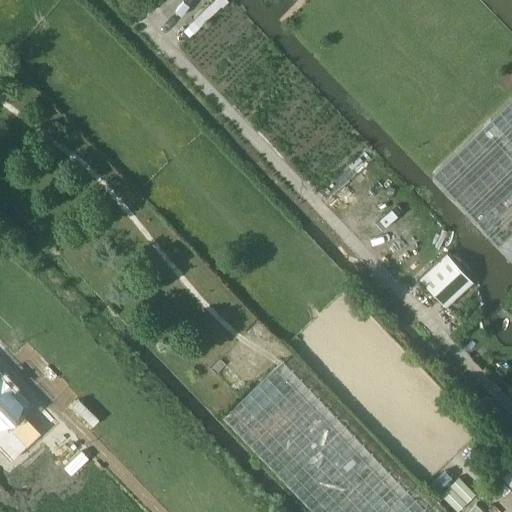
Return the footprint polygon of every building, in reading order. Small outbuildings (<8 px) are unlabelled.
[(511,260),(511,99),(433,175),(511,260)] [(446,253),(419,279),(445,307),(473,281),(446,253)] [(482,368),(488,361),(474,347),(467,354),(482,368)] [(312,511),(425,511),(282,360),(222,417),(312,511)] [(5,383),(0,377),(0,434),(0,435),(14,450),(27,438),(15,425),(20,420),(16,415),(27,406),(18,396),(19,394),(7,382),(5,383)] [(495,480),(505,490),(511,483),(511,449),(504,441),(493,451),(509,468),(495,480)] [(490,452),(475,467),(491,483),(506,468),(490,452)] [(458,476),(440,494),(457,511),(475,493),(458,476)]
